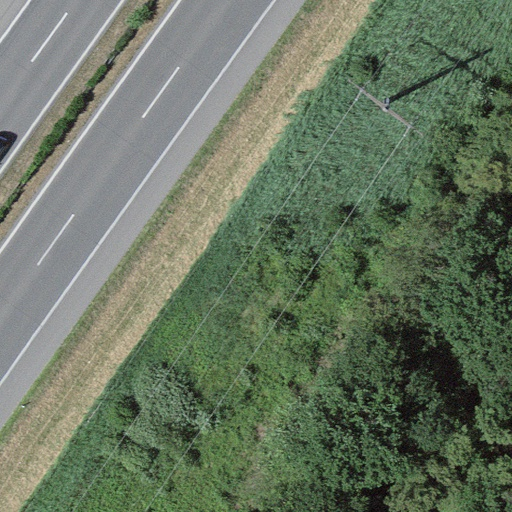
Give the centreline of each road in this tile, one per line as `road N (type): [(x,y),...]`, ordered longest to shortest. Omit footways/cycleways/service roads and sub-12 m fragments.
road 1 (motorway): [(0,321),(229,0)]
road 2 (motorway): [(78,0),(0,109)]
